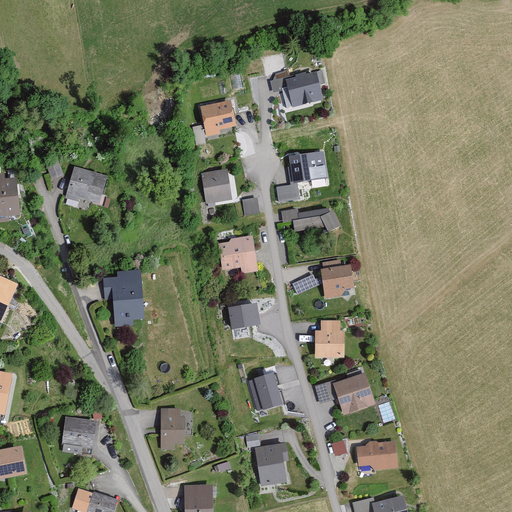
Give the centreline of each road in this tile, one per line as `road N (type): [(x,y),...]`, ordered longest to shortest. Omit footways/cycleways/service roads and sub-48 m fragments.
road 1 (residential): [(340,511),(290,338),(261,171),(256,87)]
road 2 (residential): [(161,511),(113,390),(31,276),(0,251)]
